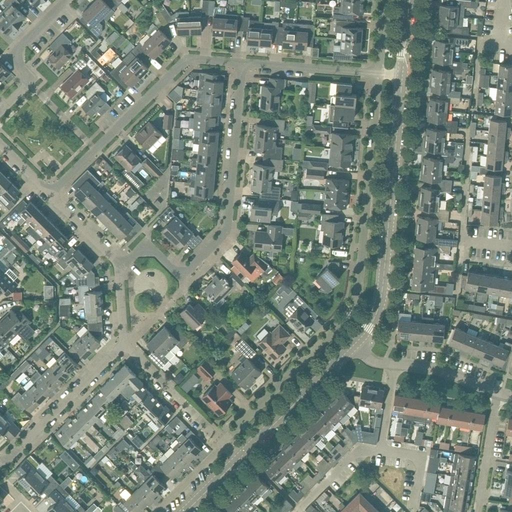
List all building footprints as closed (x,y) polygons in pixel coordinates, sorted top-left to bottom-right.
[(7,7),(3,12),(18,27),(22,22),(21,21),(25,17),(16,8),(20,4),(16,0),(6,0),(3,3),(7,7)] [(102,0),(95,0),(91,5),(103,17),(106,21),(115,12),(113,10),(117,6),(110,0),(103,0),(102,0)] [(364,1),(354,0),(341,0),(341,7),(334,6),(333,18),(347,19),(348,13),(363,14),(364,1)] [(440,4),(439,15),(463,17),(464,7),(470,8),(471,1),(462,0),(441,0),(441,4),(440,4)] [(86,17),(82,22),(89,29),(92,31),(97,37),(102,32),(102,25),(99,21),(103,17),(91,5),(82,13),(86,17)] [(165,8),(160,11),(168,23),(173,20),(174,20),(177,20),(177,24),(177,34),(189,34),(189,17),(189,12),(177,12),(171,16),(165,8)] [(156,25),(147,34),(151,37),(150,37),(162,49),(171,41),(164,34),(161,31),(164,28),(163,26),(168,23),(160,11),(155,15),(160,23),(156,25)] [(18,27),(3,12),(0,14),(0,26),(8,34),(12,30),(13,31),(18,27)] [(213,24),(212,34),(224,35),(225,18),(226,14),(226,13),(214,12),(214,17),(213,17),(213,24)] [(236,30),(242,31),(243,17),(243,15),(226,14),(225,18),(224,35),(236,36),(236,30)] [(463,17),(439,15),(438,25),(447,26),(447,32),(468,34),(468,28),(462,27),(463,17)] [(189,17),(189,34),(201,33),(201,16),(189,17)] [(247,44),(259,45),(260,28),(261,20),(249,19),(250,17),(243,17),(242,31),(248,31),(247,44)] [(342,32),(341,39),(361,41),(362,28),(351,28),(352,22),(336,20),(335,32),(342,32)] [(271,40),(277,41),(278,27),(278,22),(272,22),(272,26),(272,29),(260,28),(259,45),(271,46),(271,40)] [(278,27),(277,41),(283,41),(282,47),(294,48),(296,31),(297,24),(290,23),(283,22),(283,27),(278,27)] [(296,31),(294,48),(306,48),(307,43),(313,43),(313,33),(314,29),(314,25),(297,24),(296,31)] [(48,58),(59,69),(72,56),(65,48),(71,42),(70,40),(62,33),(52,44),(57,49),(48,58)] [(141,44),(136,48),(146,58),(150,54),(154,58),(162,49),(150,37),(142,45),(141,44)] [(433,44),(433,50),(453,52),(453,45),(467,46),(468,39),(445,37),(445,41),(435,40),(435,44),(433,44)] [(361,41),(341,39),(341,45),(334,45),(333,56),(333,59),(349,60),(350,52),(360,53),(361,41)] [(135,47),(122,60),(128,65),(140,77),(149,69),(142,62),(146,58),(136,48),(135,47)] [(94,49),(91,53),(97,60),(101,56),(94,49)] [(443,63),(443,66),(462,68),(463,62),(452,61),(453,52),(433,50),(432,57),(434,58),(433,62),(443,63)] [(0,54),(0,78),(2,81),(10,73),(0,62),(0,56),(1,56),(0,55),(0,54)] [(74,73),(61,86),(72,96),(89,80),(80,71),(87,64),(80,57),(77,61),(70,68),(74,73)] [(122,60),(110,72),(114,76),(123,86),(128,82),(131,86),(140,77),(128,65),(122,60)] [(511,65),(499,64),(498,75),(511,76),(511,65)] [(430,73),(430,80),(450,82),(451,73),(462,74),(462,68),(443,66),(442,70),(433,69),(432,73),(430,73)] [(204,90),(222,92),(223,81),(217,80),(217,74),(199,72),(198,86),(198,90),(204,90)] [(511,76),(498,75),(497,88),(511,89),(511,76)] [(260,108),(278,109),(280,88),(283,88),(284,80),(270,78),(269,86),(263,86),(260,108)] [(440,92),(440,96),(449,97),(460,98),(460,91),(449,90),(450,82),(430,80),(429,87),(431,87),(430,91),(440,92)] [(105,91),(96,82),(87,91),(92,96),(82,106),(91,116),(97,110),(102,115),(110,106),(100,96),(105,91)] [(331,97),(331,104),(355,106),(356,95),(351,94),(352,84),(336,83),(335,96),(333,95),(331,97)] [(178,85),(173,90),(181,98),(183,87),(178,85)] [(511,89),(497,88),(496,100),(511,101),(511,89)] [(181,98),(173,90),(168,95),(176,103),(181,98)] [(197,101),(221,103),(222,92),(204,90),(198,90),(197,101)] [(428,103),(427,110),(447,111),(448,103),(459,104),(460,98),(449,97),(440,96),(440,100),(430,99),(429,103),(428,103)] [(511,106),(511,101),(496,100),(495,113),(511,114),(511,106)] [(195,111),(195,112),(220,114),(221,103),(197,101),(197,104),(203,105),(202,112),(195,111)] [(331,104),(329,121),(333,121),(332,127),(338,127),(348,128),(349,118),(354,118),(355,106),(331,104)] [(437,122),(437,125),(457,127),(457,121),(446,120),(447,111),(427,110),(426,117),(428,117),(428,121),(437,122)] [(195,112),(194,129),(218,131),(217,131),(218,114),(220,114),(195,112)] [(163,128),(170,129),(172,115),(165,114),(163,128)] [(491,115),(489,131),(510,133),(510,128),(505,127),(506,120),(497,119),(497,116),(491,115)] [(257,125),(256,137),(277,139),(278,131),(284,132),(286,120),(273,119),(272,126),(257,125)] [(135,136),(147,149),(162,134),(149,122),(135,136)] [(313,132),(330,134),(330,127),(313,125),(313,132)] [(425,132),(424,139),(444,141),(445,132),(456,133),(457,127),(437,125),(437,129),(427,128),(427,132),(425,132)] [(194,136),(194,140),(217,142),(218,131),(194,129),(201,130),(200,137),(194,136)] [(489,131),(488,143),(504,145),(504,138),(509,138),(510,133),(489,131)] [(332,133),(331,148),(351,150),(353,135),(332,133)] [(269,151),(268,158),(282,160),(282,159),(283,148),(276,147),(277,139),(256,137),(255,150),(269,151)] [(435,151),(434,155),(454,157),(455,151),(444,150),(444,141),(424,139),(424,146),(425,146),(425,150),(435,151)] [(199,144),(199,151),(216,153),(217,142),(194,140),(193,144),(199,144)] [(488,143),(487,155),(507,157),(508,152),(503,151),(504,145),(488,143)] [(115,156),(129,170),(140,159),(126,145),(115,156)] [(351,150),(331,148),(330,164),(350,166),(351,150)] [(192,158),(191,162),(215,163),(216,153),(199,151),(198,158),(192,158)] [(422,162),(422,169),(442,170),(442,162),(453,163),(454,157),(434,155),(434,159),(424,158),(424,162),(422,162)] [(507,157),(487,155),(486,167),(502,169),(502,162),(507,162),(507,157)] [(142,163),(158,178),(163,173),(147,158),(142,163)] [(253,164),(252,177),(273,179),(273,171),(282,172),(284,160),(282,159),(282,160),(268,158),(267,166),(253,164)] [(309,168),(326,170),(327,163),(310,161),(309,168)] [(197,166),(196,173),(214,174),(215,163),(191,162),(191,165),(197,166)] [(306,177),(323,179),(324,170),(306,168),(306,177)] [(87,169),(71,185),(76,190),(74,192),(82,201),(100,183),(87,169)] [(432,181),(431,184),(451,186),(452,180),(441,179),(442,170),(422,169),(421,176),(422,176),(422,180),(432,181)] [(485,174),(484,186),(505,188),(505,183),(500,182),(501,176),(501,170),(492,170),(492,173),(484,172),(484,174),(485,174)] [(190,179),(189,183),(213,185),(214,174),(196,173),(196,180),(190,179)] [(0,180),(0,194),(12,183),(5,175),(0,180)] [(273,179),(252,177),(251,189),(265,191),(264,198),(279,200),(281,188),(272,187),(273,179)] [(326,178),(325,192),(347,194),(348,180),(326,178)] [(82,201),(90,208),(103,195),(98,190),(106,183),(103,180),(100,183),(82,201)] [(0,194),(0,206),(6,212),(19,199),(15,194),(19,190),(12,183),(0,194)] [(213,185),(189,183),(189,186),(195,187),(194,194),(191,194),(191,200),(196,200),(205,201),(206,195),(212,196),(213,185)] [(419,191),(419,198),(439,200),(440,191),(451,192),(451,186),(431,184),(431,188),(421,187),(421,191),(419,191)] [(484,186),(483,198),(499,200),(499,193),(504,194),(505,188),(484,186)] [(131,188),(125,194),(130,198),(136,192),(131,188)] [(347,194),(325,192),(324,206),(346,208),(347,194)] [(90,208),(97,216),(115,199),(112,196),(108,200),(103,195),(90,208)] [(429,210),(429,214),(448,216),(449,210),(438,209),(439,200),(419,198),(418,205),(420,205),(419,209),(429,210)] [(483,198),(482,210),(502,212),(503,207),(498,206),(499,200),(483,198)] [(97,216),(105,223),(118,210),(113,205),(117,201),(115,199),(97,216)] [(22,216),(27,221),(38,209),(30,201),(28,204),(23,200),(9,214),(16,222),(22,216)] [(291,200),(290,211),(298,212),(299,203),(299,201),(298,201),(291,200)] [(250,219),(260,220),(270,221),(271,213),(278,214),(279,202),(271,201),(271,207),(252,205),(250,219)] [(298,212),(313,213),(320,214),(321,205),(299,203),(298,212)] [(162,230),(170,238),(184,225),(172,213),(174,211),(169,206),(159,216),(164,221),(165,220),(168,224),(162,230)] [(27,230),(30,233),(46,217),(38,209),(27,221),(31,226),(27,230)] [(105,223),(113,231),(129,214),(127,211),(123,215),(118,210),(105,223)] [(502,212),(482,210),(481,222),(497,224),(497,217),(502,217),(502,212)] [(313,213),(298,212),(297,219),(308,220),(311,218),(312,216),(313,216),(313,213)] [(123,237),(128,242),(138,232),(143,227),(132,217),(129,214),(113,231),(121,239),(123,237)] [(322,244),(340,245),(341,232),(343,232),(343,223),(338,222),(338,215),(322,214),(320,230),(324,230),(322,244)] [(417,221),(416,228),(436,230),(437,221),(448,222),(448,216),(429,214),(428,218),(419,217),(418,221),(417,221)] [(37,232),(42,237),(54,225),(46,217),(30,233),(32,236),(37,232)] [(42,237),(49,244),(61,233),(54,225),(42,237)] [(184,225),(170,238),(179,247),(185,241),(188,244),(187,245),(193,250),(203,239),(198,234),(196,237),(184,225)] [(281,227),(269,225),(268,233),(256,232),(254,248),(281,250),(282,234),(293,235),(294,228),(281,227)] [(426,243),(433,244),(446,245),(446,240),(446,239),(435,238),(436,230),(416,228),(415,235),(417,235),(416,239),(426,240),(426,243)] [(15,233),(10,237),(18,245),(23,240),(15,233)] [(46,247),(58,260),(64,253),(66,251),(62,247),(69,240),(61,233),(49,244),(46,247)] [(23,240),(18,245),(26,253),(31,248),(23,240)] [(416,247),(414,266),(443,269),(443,264),(435,263),(436,252),(450,253),(450,246),(446,245),(433,244),(433,248),(426,247),(416,247)] [(69,264),(73,269),(86,257),(78,249),(69,258),(64,253),(58,260),(57,261),(64,269),(69,264)] [(232,262),(239,269),(246,275),(255,266),(261,272),(269,264),(254,253),(254,254),(257,256),(252,262),(242,252),(232,262)] [(73,269),(71,272),(77,278),(80,278),(81,278),(82,278),(84,278),(94,277),(94,271),(90,268),(93,265),(86,257),(73,269)] [(327,267),(316,279),(323,285),(318,290),(324,292),(326,292),(328,292),(329,291),(331,291),(332,289),(331,289),(330,288),(339,279),(333,273),(333,272),(334,268),(339,269),(339,263),(329,262),(328,262),(327,267)] [(414,266),(412,286),(422,287),(429,288),(429,291),(446,293),(451,293),(453,293),(453,294),(454,284),(447,283),(446,286),(433,285),(434,268),(443,269),(414,266)] [(9,268),(5,273),(0,277),(0,294),(5,289),(9,294),(18,285),(14,281),(18,276),(9,268)] [(234,272),(228,278),(239,289),(244,283),(234,272)] [(462,275),(461,287),(465,287),(465,288),(477,290),(480,274),(468,272),(467,276),(462,275)] [(279,273),(272,280),(277,284),(284,277),(279,273)] [(477,290),(488,292),(491,276),(480,274),(477,290)] [(222,296),(224,297),(233,288),(222,277),(220,279),(216,275),(212,279),(213,281),(204,289),(211,296),(216,302),(222,296)] [(488,292),(499,294),(502,278),(491,276),(488,292)] [(77,278),(76,279),(77,286),(78,286),(81,286),(93,285),(95,285),(94,277),(84,278),(82,278),(81,278),(80,278),(77,278)] [(499,294),(511,296),(511,288),(511,279),(502,278),(499,294)] [(81,286),(78,286),(80,303),(85,303),(102,302),(101,291),(93,291),(93,285),(81,286)] [(289,303),(283,309),(283,313),(288,318),(294,323),(302,331),(300,333),(300,334),(314,320),(307,313),(311,308),(304,301),(302,299),(298,295),(294,299),(294,303),(289,303)] [(457,307),(473,310),(474,305),(463,304),(463,299),(459,299),(457,307)] [(475,300),(474,305),(473,310),(480,311),(481,301),(475,300)] [(87,314),(88,323),(97,323),(96,313),(103,313),(102,302),(85,303),(86,314),(87,314)] [(180,314),(194,328),(208,314),(198,304),(194,308),(190,304),(180,314)] [(70,305),(60,305),(60,316),(67,316),(70,317),(70,305)] [(12,310),(3,318),(18,333),(17,334),(26,342),(36,332),(28,325),(31,322),(27,317),(20,310),(22,313),(18,317),(16,314),(12,310)] [(421,322),(420,339),(431,340),(433,323),(434,318),(433,318),(422,317),(422,322),(421,322)] [(0,332),(1,333),(0,333),(0,341),(5,346),(10,342),(9,341),(18,333),(3,318),(0,320),(0,332)] [(397,337),(408,338),(410,321),(398,320),(397,337)] [(408,338),(420,339),(421,322),(410,321),(408,338)] [(88,330),(80,338),(92,350),(100,342),(97,339),(102,333),(102,329),(102,323),(97,323),(88,323),(88,330)] [(433,323),(431,340),(443,341),(444,324),(433,323)] [(282,344),(290,335),(279,325),(271,333),(270,332),(259,343),(275,359),(286,348),(282,344)] [(164,326),(156,335),(170,349),(176,344),(180,349),(189,340),(180,331),(174,336),(164,326)] [(448,343),(460,348),(466,332),(455,328),(448,343)] [(460,348),(470,352),(477,337),(466,332),(460,348)] [(170,349),(156,335),(147,344),(157,354),(151,359),(161,368),(169,360),(165,355),(170,349)] [(46,340),(42,345),(45,348),(49,343),(53,340),(50,337),(46,340)] [(470,352),(481,356),(487,341),(477,337),(470,352)] [(92,350),(80,338),(72,345),(73,346),(68,350),(77,358),(81,354),(85,358),(92,350)] [(231,374),(245,388),(247,387),(248,388),(253,383),(252,382),(262,372),(249,360),(256,353),(242,338),(235,346),(243,354),(238,359),(242,363),(231,374)] [(481,356),(491,361),(497,345),(487,341),(481,356)] [(497,345),(491,361),(502,365),(507,353),(510,354),(511,346),(511,343),(506,341),(503,348),(497,345)] [(42,345),(34,352),(37,355),(45,348),(42,345)] [(34,352),(26,360),(29,363),(37,355),(34,352)] [(65,352),(57,360),(69,373),(77,365),(65,352)] [(195,369),(206,380),(216,370),(206,359),(195,369)] [(26,360),(19,367),(23,372),(31,364),(29,363),(26,360)] [(57,360),(49,368),(62,380),(69,373),(57,360)] [(102,390),(95,397),(104,406),(105,406),(112,399),(120,390),(135,375),(136,375),(125,364),(101,388),(102,390)] [(11,375),(14,378),(16,380),(23,372),(19,367),(11,375)] [(49,368),(42,375),(54,388),(62,380),(49,368)] [(30,379),(34,383),(46,395),(54,388),(42,375),(38,371),(30,379)] [(180,373),(174,379),(178,384),(185,377),(180,373)] [(14,378),(11,375),(0,386),(0,387),(2,390),(14,378)] [(143,383),(135,375),(120,390),(128,398),(132,394),(136,397),(145,388),(141,384),(143,383)] [(34,383),(26,391),(39,403),(46,395),(34,383)] [(202,397),(212,408),(213,407),(220,413),(231,402),(227,398),(231,394),(221,383),(217,388),(214,385),(202,397)] [(360,396),(355,395),(356,403),(359,403),(359,405),(370,407),(373,387),(366,386),(366,387),(362,386),(360,396)] [(380,388),(373,387),(370,407),(376,408),(375,412),(382,413),(383,409),(381,408),(384,390),(380,389),(380,388)] [(156,399),(145,388),(136,397),(139,401),(137,403),(145,411),(156,399)] [(39,403),(26,391),(22,395),(18,391),(11,398),(23,410),(26,406),(31,411),(39,403)] [(337,394),(332,398),(346,413),(354,405),(354,404),(356,403),(355,395),(350,400),(341,392),(338,395),(337,394)] [(403,418),(404,411),(406,396),(395,394),(392,409),(398,410),(397,417),(403,418)] [(404,411),(403,418),(414,420),(417,398),(406,396),(404,411)] [(95,397),(87,405),(99,416),(107,408),(105,406),(104,406),(95,397)] [(328,405),(326,407),(339,420),(346,413),(332,398),(327,403),(328,405)] [(425,422),(426,415),(429,400),(417,398),(414,420),(425,422)] [(164,407),(156,399),(145,411),(152,419),(164,407)] [(432,416),(437,417),(439,406),(440,406),(440,402),(429,400),(426,415),(425,422),(431,423),(432,416)] [(87,405),(79,412),(91,424),(99,416),(87,405)] [(165,406),(164,407),(152,419),(160,427),(173,414),(165,406)] [(437,421),(448,423),(451,408),(440,406),(439,406),(437,417),(437,421)] [(322,409),(317,414),(331,428),(339,420),(326,407),(323,410),(322,409)] [(448,423),(460,425),(462,410),(451,408),(448,423)] [(114,417),(117,419),(125,412),(122,409),(114,417)] [(460,425),(471,427),(473,412),(462,410),(460,425)] [(79,412),(72,420),(84,431),(91,424),(79,412)] [(473,412),(471,427),(482,429),(485,414),(473,412)] [(313,420),(310,423),(323,436),(331,428),(317,414),(312,419),(313,420)] [(119,422),(126,429),(133,423),(126,415),(119,422)] [(3,416),(0,419),(0,436),(4,432),(11,439),(20,430),(13,423),(11,425),(3,416)] [(71,418),(63,426),(76,439),(84,431),(72,420),(71,418)] [(306,424),(301,429),(316,443),(320,439),(324,443),(327,440),(323,436),(310,423),(307,425),(306,424)] [(165,427),(171,433),(174,430),(168,424),(165,427)] [(353,429),(357,441),(364,442),(361,431),(360,424),(357,424),(356,430),(353,429)] [(76,439),(63,426),(55,434),(68,447),(76,439)] [(344,430),(354,444),(357,441),(353,429),(351,431),(347,427),(344,430)] [(370,432),(370,443),(377,444),(379,428),(374,427),(373,433),(370,432)] [(298,435),(295,438),(308,451),(316,443),(301,429),(296,434),(298,435)] [(179,441),(196,458),(199,454),(197,452),(201,449),(198,446),(202,442),(190,430),(184,437),(182,434),(177,439),(179,441)] [(343,440),(346,444),(350,448),(354,444),(344,430),(341,433),(345,437),(343,440)] [(421,445),(431,446),(432,447),(433,441),(427,440),(428,432),(423,431),(422,439),(421,445)] [(134,438),(131,440),(139,448),(145,443),(137,435),(134,438)] [(291,439),(286,444),(300,459),(308,451),(295,438),(292,441),(291,439)] [(124,439),(116,446),(121,451),(126,446),(128,448),(130,446),(124,439)] [(172,448),(175,452),(189,465),(196,458),(179,441),(172,448)] [(109,442),(101,449),(104,452),(111,444),(109,442)] [(339,443),(334,447),(343,456),(350,448),(346,444),(343,447),(339,443)] [(282,450),(279,453),(293,466),(300,459),(286,444),(281,449),(282,450)] [(115,446),(107,454),(112,459),(120,451),(115,446)] [(334,456),(331,459),(335,463),(343,456),(334,447),(330,452),(334,456)] [(101,449),(93,457),(96,460),(104,452),(101,449)] [(430,449),(428,462),(438,464),(439,458),(437,458),(438,450),(430,449)] [(66,451),(60,456),(71,468),(77,462),(72,457),(66,450),(66,451)] [(175,452),(168,459),(182,472),(189,465),(175,452)] [(276,455),(271,460),(285,474),(293,466),(279,453),(277,456),(276,455)] [(454,453),(453,464),(474,467),(475,456),(454,453)] [(18,479),(26,488),(41,474),(35,469),(40,464),(31,455),(21,464),(28,470),(18,479)] [(92,455),(84,463),(86,465),(88,467),(93,463),(96,460),(93,457),(92,455)] [(323,458),(319,463),(328,471),(335,463),(331,459),(328,462),(323,458)] [(160,461),(154,467),(163,476),(167,472),(172,478),(176,474),(178,476),(182,472),(168,459),(163,464),(160,461)] [(285,474),(271,460),(266,465),(267,466),(264,469),(277,482),(285,474)] [(128,464),(140,475),(159,495),(163,491),(161,489),(164,485),(159,480),(163,476),(154,467),(150,470),(148,468),(146,470),(140,464),(138,467),(131,461),(128,464)] [(428,462),(427,472),(437,473),(438,464),(428,462)] [(319,471),(316,474),(320,479),(328,471),(319,463),(315,467),(319,471)] [(453,464),(451,474),(472,478),(474,467),(453,464)] [(427,472),(425,481),(435,483),(437,473),(427,472)] [(44,487),(51,494),(60,485),(51,475),(46,479),(41,474),(26,488),(35,497),(44,487)] [(256,474),(248,482),(261,495),(268,487),(256,474)] [(308,474),(304,478),(312,486),(320,479),(316,474),(312,478),(308,474)] [(451,474),(449,485),(470,489),(472,478),(451,474)] [(139,488),(138,488),(152,502),(159,495),(140,475),(136,479),(139,482),(136,485),(139,488)] [(304,486),(300,490),(305,494),(312,486),(304,478),(300,482),(304,486)] [(48,496),(45,499),(51,505),(51,506),(47,509),(50,511),(61,511),(70,504),(65,498),(69,494),(64,489),(68,485),(64,481),(60,485),(51,494),(48,496)] [(425,481),(423,492),(431,493),(434,493),(435,483),(425,481)] [(248,482),(240,490),(253,502),(261,495),(248,482)] [(511,483),(505,483),(503,494),(511,495),(511,483)] [(449,485),(447,496),(468,500),(470,489),(449,485)] [(138,488),(131,495),(145,509),(152,502),(138,488)] [(300,490),(297,493),(293,489),(288,494),(297,502),(305,494),(300,490)] [(240,490),(233,497),(245,510),(247,511),(252,511),(257,507),(253,502),(240,490)] [(123,497),(117,504),(125,511),(127,511),(130,509),(133,511),(137,511),(139,510),(140,511),(141,511),(145,509),(131,495),(127,491),(122,496),(123,497)] [(421,491),(420,500),(425,501),(430,502),(431,493),(423,492),(421,491)] [(355,511),(359,508),(370,497),(366,493),(363,496),(359,492),(345,506),(345,507),(350,511),(355,511)] [(443,511),(442,511),(462,511),(463,510),(466,510),(468,500),(447,496),(446,496),(443,511)] [(243,511),(245,510),(233,497),(225,505),(231,511),(243,511)] [(359,508),(363,511),(379,511),(371,503),(373,500),(370,497),(359,508)] [(285,499),(275,509),(275,510),(277,509),(280,511),(287,511),(293,506),(285,499)] [(350,511),(345,507),(345,506),(342,503),(338,507),(341,510),(339,511),(350,511)]
